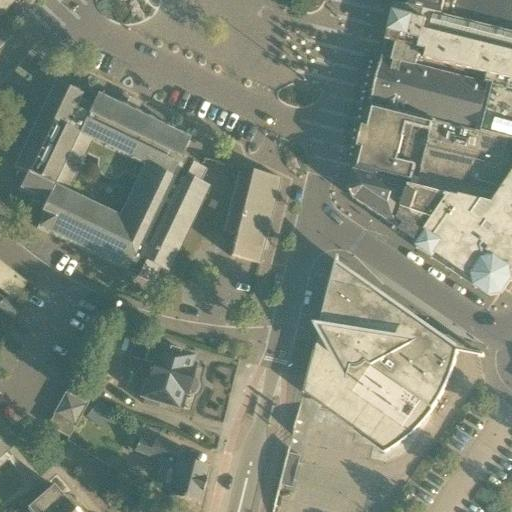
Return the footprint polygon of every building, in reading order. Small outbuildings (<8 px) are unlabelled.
[(12,0),(0,0),(0,15),(14,1),(12,0)] [(511,0),(408,0),(407,8),(511,34),(511,0)] [(511,34),(407,8),(401,7),(392,44),(396,46),(416,51),(418,43),(438,48),(434,64),(494,79),(480,135),(510,143),(511,143),(511,181),(494,207),(452,197),(420,246),(489,292),(500,290),(511,272),(511,34)] [(292,43),(272,40),(269,58),(317,66),(322,35),(294,31),(292,43)] [(434,64),(438,48),(418,43),(416,51),(396,46),(392,62),(382,59),(370,107),(377,109),(361,174),(408,186),(452,197),(494,207),(510,143),(480,135),(494,79),(434,64)] [(139,108),(127,102),(124,109),(96,96),(91,108),(78,102),(81,97),(54,84),(13,170),(26,176),(18,191),(32,198),(29,204),(42,210),(40,214),(43,216),(36,230),(126,273),(125,276),(135,280),(136,278),(151,285),(158,271),(168,276),(209,190),(199,185),(205,172),(190,165),(191,162),(182,158),(180,160),(179,160),(189,140),(135,115),(139,108)] [(265,241),(280,183),(281,180),(251,173),(250,177),(237,174),(223,233),(236,236),(231,258),(259,265),(264,245),(265,241)] [(396,229),(408,186),(361,174),(354,173),(353,175),(349,190),(349,193),(352,199),(353,202),(390,225),(394,228),(396,229)] [(420,246),(452,197),(408,186),(396,229),(420,246)] [(342,265),(364,278),(369,270),(347,256),(342,265)] [(0,290),(7,297),(13,302),(27,284),(16,275),(0,262),(0,290)] [(458,352),(375,294),(331,283),(304,395),(385,453),(399,445),(411,435),(423,423),(435,407),(445,389),(453,371),(458,352)] [(18,311),(4,300),(0,304),(0,311),(13,322),(18,311)] [(143,317),(122,309),(118,320),(138,328),(143,317)] [(101,312),(97,320),(105,324),(108,316),(101,312)] [(181,412),(188,394),(190,394),(192,394),(194,392),(195,391),(196,387),(196,384),(194,382),(192,380),(192,375),(191,375),(186,374),(191,359),(134,341),(137,334),(117,328),(109,353),(128,359),(151,366),(141,399),(144,400),(142,404),(157,409),(158,404),(181,412)] [(65,395),(87,406),(93,396),(71,384),(65,395)] [(59,405),(81,418),(87,406),(65,395),(65,394),(59,405)] [(113,414),(98,402),(86,418),(100,430),(113,414)] [(81,418),(59,405),(52,416),(53,417),(75,429),(81,418)] [(75,429),(53,417),(47,427),(69,439),(75,429)] [(0,458),(14,447),(15,445),(0,426),(0,458)] [(208,470),(208,469),(179,462),(180,453),(155,440),(153,445),(139,440),(134,453),(176,467),(167,497),(199,505),(199,504),(206,475),(207,470),(208,470)] [(53,487),(26,510),(28,511),(58,511),(70,501),(64,494),(61,497),(53,487)] [(79,511),(70,501),(58,511),(79,511)]
